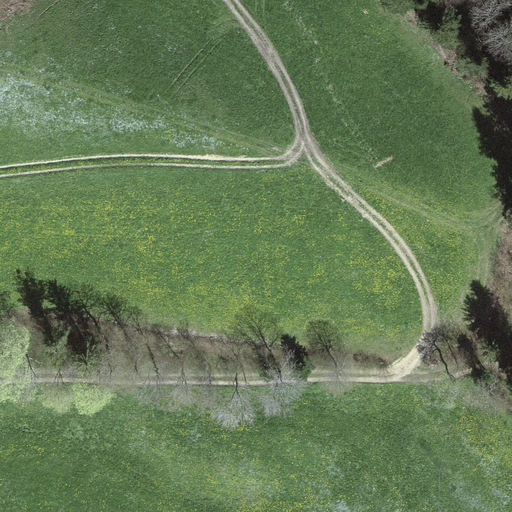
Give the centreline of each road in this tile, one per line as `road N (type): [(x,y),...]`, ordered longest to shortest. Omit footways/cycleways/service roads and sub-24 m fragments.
road 1 (track): [(0,378),(382,374),(413,359),(429,324),(414,267),(376,218),(332,181),(304,137)]
road 2 (track): [(0,173),(97,161),(244,163),(292,155),(304,137),(294,101),(230,0)]
road 3 (track): [(382,374),(436,375),(511,348)]
